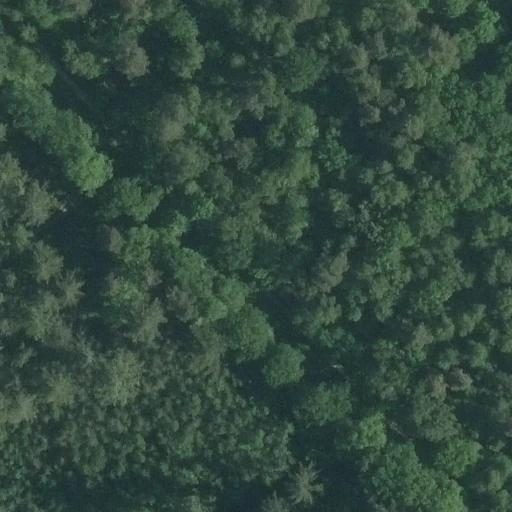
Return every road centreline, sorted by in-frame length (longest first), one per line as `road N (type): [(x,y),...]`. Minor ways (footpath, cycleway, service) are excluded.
road 1 (track): [(149,166),(477,511)]
road 2 (track): [(0,2),(149,166)]
road 3 (track): [(149,166),(0,280)]
